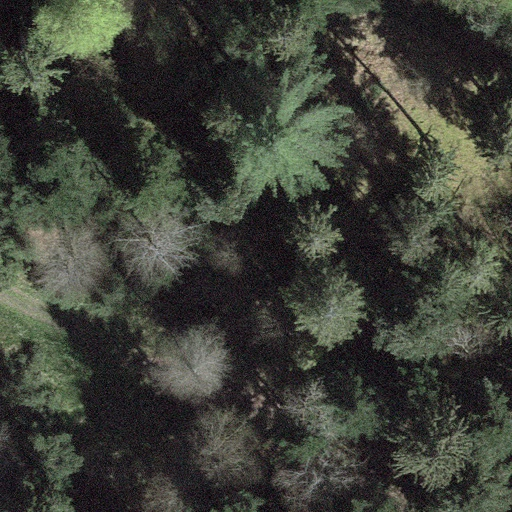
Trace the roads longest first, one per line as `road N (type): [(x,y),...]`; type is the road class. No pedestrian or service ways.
road 1 (track): [(0,302),(262,421),(342,511)]
road 2 (track): [(262,421),(511,427)]
road 3 (track): [(391,0),(511,70)]
